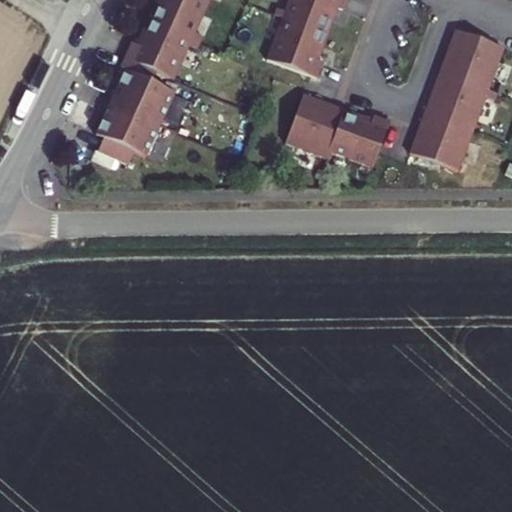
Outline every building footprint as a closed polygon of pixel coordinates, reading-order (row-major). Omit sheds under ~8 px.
[(147,0),(156,4),(131,61),(122,58),(109,90),(113,92),(103,116),(112,119),(105,135),(96,132),(85,158),(94,161),(88,175),(119,188),(125,174),(137,179),(166,108),(142,98),(147,86),(161,92),(178,55),(186,59),(191,47),(183,44),(202,0),(147,0)] [(284,31),(267,75),(313,92),(320,75),(311,72),(333,16),(342,19),(349,0),(296,0),(287,23),(275,18),(272,26),(284,31)] [(403,168),(449,185),(457,168),(460,170),(479,122),(477,121),(481,108),(485,109),(494,113),(497,106),(488,103),(485,102),(493,82),(496,83),(507,59),(457,41),(449,59),(430,104),(415,141),(403,168)] [(493,82),(485,102),(488,103),(496,83),(493,82)] [(485,109),(481,108),(477,121),(479,122),(485,109)] [(325,170),(365,184),(384,135),(368,129),(367,134),(365,139),(340,130),(342,125),(326,119),(324,124),(318,121),(320,117),(299,109),(280,158),(300,165),(299,168),(322,176),(325,170)] [(103,116),(96,132),(105,135),(112,119),(103,116)] [(340,130),(365,139),(367,134),(342,125),(340,130)] [(279,161),(299,168),(300,165),(280,158),(279,161)] [(452,186),(460,170),(457,168),(449,185),(452,186)]
